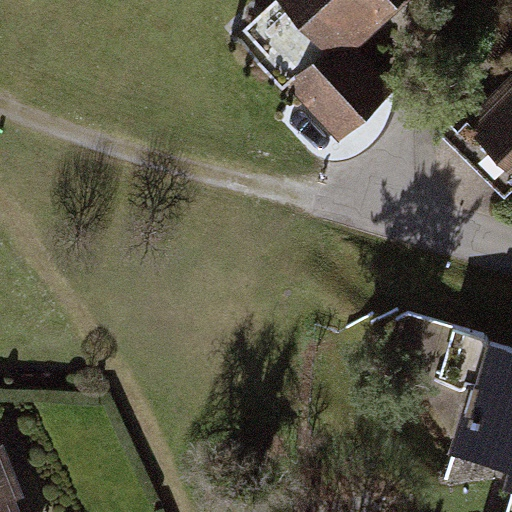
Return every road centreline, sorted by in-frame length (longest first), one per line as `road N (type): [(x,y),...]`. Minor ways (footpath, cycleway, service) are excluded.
road 1 (track): [(0,185),(140,397),(184,511)]
road 2 (residential): [(511,235),(375,195)]
